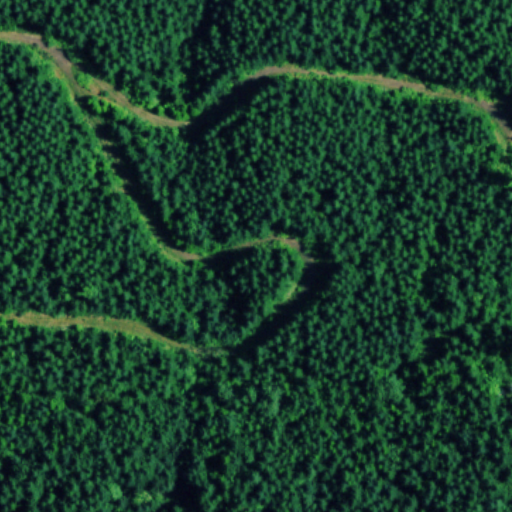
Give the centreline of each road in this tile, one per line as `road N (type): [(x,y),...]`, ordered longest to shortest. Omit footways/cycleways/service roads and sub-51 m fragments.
road 1 (track): [(58,53),(160,239),(187,255),(283,238),(301,246),(308,282),(266,329),(208,348),(0,313)]
road 2 (track): [(511,141),(469,97),(300,69),(263,72),(207,117),(164,121),(121,102),(58,53),(0,35)]
